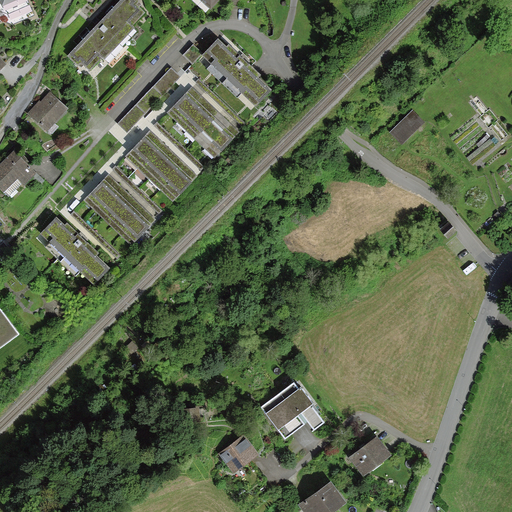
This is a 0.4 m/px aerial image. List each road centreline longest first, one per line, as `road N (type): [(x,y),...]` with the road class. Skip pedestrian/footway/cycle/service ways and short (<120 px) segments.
road 1 (residential): [(502,273),(441,205),(342,137),(242,24),(196,33),(103,130)]
road 2 (track): [(355,148),(275,205),(216,226),(158,292)]
road 3 (unclassified): [(437,456),(357,416),(291,471),(263,464)]
road 4 (residential): [(437,456),(502,273)]
